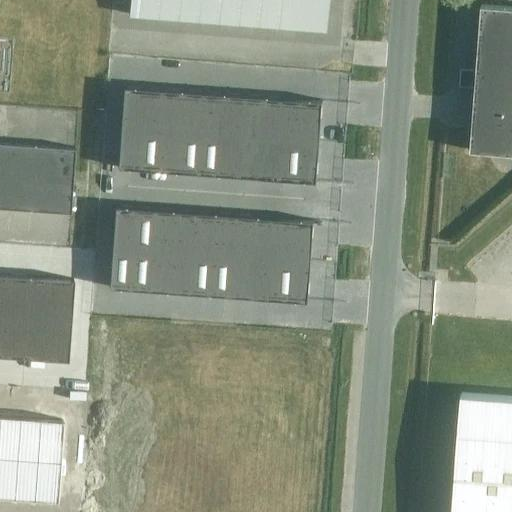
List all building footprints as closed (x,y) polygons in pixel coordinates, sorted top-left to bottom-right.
[(148,16),(149,0),(129,0),(129,15),(148,16)] [(168,18),(169,0),(149,0),(148,16),(168,18)] [(188,19),(189,0),(169,0),(168,18),(188,19)] [(207,21),(209,0),(189,0),(188,19),(207,21)] [(227,22),(228,0),(209,0),(207,21),(227,22)] [(247,24),(248,0),(228,0),(227,22),(247,24)] [(266,26),(268,0),(248,0),(247,24),(266,26)] [(286,27),(288,7),(288,0),(268,0),(266,26),(286,27)] [(288,0),(288,7),(327,10),(327,0),(288,0)] [(511,8),(482,6),(477,70),(462,69),(461,77),(511,81),(511,8)] [(327,10),(288,7),(286,27),(325,30),(327,10)] [(511,154),(511,81),(461,77),(460,86),(476,87),(471,151),(511,154)] [(123,86),(120,127),(140,128),(143,88),(123,86)] [(143,88),(140,128),(160,129),(163,89),(143,88)] [(163,89),(160,129),(180,131),(183,91),(163,89)] [(183,91),(180,131),(200,132),(203,92),(183,91)] [(203,92),(200,132),(220,134),(223,93),(203,92)] [(223,93),(220,134),(240,135),(243,95),(223,93)] [(243,95),(240,135),(260,137),(263,96),(243,95)] [(263,96),(260,137),(280,138),(283,98),(263,96)] [(283,98),(280,138),(320,141),(323,101),(283,98)] [(120,127),(117,167),(158,170),(160,129),(140,128),(120,127)] [(160,129),(158,170),(177,171),(180,131),(160,129)] [(180,131),(177,171),(197,173),(200,132),(180,131)] [(200,132),(197,173),(217,174),(220,134),(200,132)] [(220,134),(217,174),(237,175),(240,135),(220,134)] [(240,135),(237,175),(257,177),(260,137),(240,135)] [(260,137),(257,177),(277,178),(278,178),(280,138),(260,137)] [(280,138),(278,178),(317,181),(320,141),(280,138)] [(0,174),(12,176),(15,143),(0,142),(0,174)] [(32,177),(35,145),(15,143),(12,176),(32,177)] [(52,179),(55,146),(35,145),(32,177),(52,179)] [(73,180),(75,148),(55,146),(52,179),(73,180)] [(0,207),(10,208),(12,176),(0,174),(0,207)] [(30,209),(32,177),(12,176),(10,208),(30,209)] [(50,211),(52,179),(32,177),(30,209),(50,211)] [(70,212),(73,180),(52,179),(50,211),(70,212)] [(114,206),(111,246),(132,248),(152,249),(155,209),(114,206)] [(155,209),(152,249),(172,251),(175,210),(155,209)] [(175,210),(172,251),(192,252),(195,212),(175,210)] [(195,212),(192,252),(212,253),(214,213),(196,212),(195,212)] [(214,213),(212,253),(232,255),(234,215),(214,213)] [(234,215),(232,255),(251,256),(254,216),(234,215)] [(254,216),(251,256),(271,258),(274,217),(254,216)] [(274,217),(271,258),(312,260),(315,220),(274,217)] [(111,246),(109,286),(129,288),(132,248),(111,246)] [(132,248),(129,288),(149,289),(152,249),(132,248)] [(152,249),(149,289),(169,291),(172,251),(152,249)] [(172,251),(169,291),(189,292),(192,252),(172,251)] [(192,252),(189,292),(209,294),(212,253),(192,252)] [(212,253),(209,294),(229,295),(232,255),(212,253)] [(232,255),(229,295),(249,297),(251,256),(232,255)] [(251,256),(249,297),(269,298),(271,258),(251,256)] [(271,258),(269,298),(309,301),(312,260),(271,258)] [(0,274),(0,314),(7,315),(9,275),(0,274)] [(9,275),(7,315),(27,317),(30,277),(9,275)] [(30,277),(27,317),(47,318),(50,278),(30,277)] [(50,278),(47,318),(69,320),(71,280),(50,278)] [(7,315),(4,356),(24,357),(27,317),(7,315)] [(27,317),(24,357),(44,358),(47,318),(27,317)] [(47,318),(44,358),(66,360),(69,320),(47,318)] [(511,511),(511,396),(462,392),(452,511),(511,511)]
